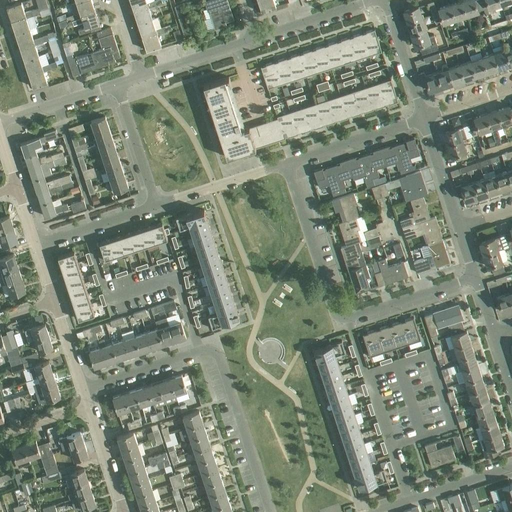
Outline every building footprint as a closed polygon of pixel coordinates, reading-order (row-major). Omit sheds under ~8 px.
[(40,13),(40,11),(48,8),(45,0),(36,0),(39,8),(32,10),(34,15),(40,13)] [(75,2),(71,3),(74,14),(73,14),(75,20),(81,17),(81,15),(95,10),(91,0),(80,0),(76,1),(75,2)] [(152,0),(147,2),(146,0),(130,0),(133,9),(148,4),(149,7),(156,5),(154,0),(152,0)] [(227,0),(204,0),(210,18),(204,20),(208,31),(227,25),(226,22),(234,19),(234,18),(231,19),(227,7),(230,6),(227,0)] [(274,0),(257,0),(262,12),(276,7),(274,0)] [(462,0),(450,4),(455,19),(456,19),(457,22),(461,21),(460,17),(467,15),(462,0)] [(462,0),(467,15),(478,11),(484,9),(485,13),(485,12),(481,0),(462,0)] [(481,0),(485,12),(486,15),(489,14),(487,8),(489,7),(490,8),(501,4),(500,0),(481,0)] [(437,13),(436,11),(433,1),(427,3),(429,9),(430,9),(432,14),(437,13)] [(26,15),(25,12),(22,2),(7,6),(11,20),(26,15)] [(153,18),(149,7),(148,4),(133,9),(138,23),(153,18)] [(175,6),(184,35),(191,33),(182,4),(175,6)] [(444,23),(455,19),(450,4),(439,8),(444,23)] [(422,18),(421,16),(418,6),(404,11),(407,22),(422,18)] [(27,17),(34,15),(32,10),(25,12),(26,15),(11,20),(15,33),(30,28),(27,17)] [(80,35),(92,31),(90,27),(100,24),(95,10),(81,15),(81,17),(75,20),(73,14),(66,16),(67,19),(68,22),(72,20),(74,25),(83,22),(85,28),(78,30),(80,35)] [(67,19),(66,16),(65,14),(57,17),(58,22),(67,19)] [(156,29),(153,18),(138,23),(142,36),(157,32),(158,34),(165,32),(163,27),(156,29)] [(426,29),(422,18),(407,22),(411,34),(426,29)] [(121,56),(118,50),(111,27),(97,32),(102,48),(93,51),(99,67),(99,66),(108,63),(109,64),(116,61),(115,58),(121,56)] [(34,39),(30,28),(15,33),(20,46),(35,42),(34,39)] [(361,33),(369,55),(382,51),(375,29),(366,32),(362,34),(362,33),(361,33)] [(434,34),(428,36),(426,29),(411,34),(415,46),(418,45),(420,50),(437,45),(434,34)] [(176,41),(182,39),(179,30),(173,32),(176,41)] [(161,45),(158,34),(157,32),(142,36),(147,50),(161,45)] [(349,37),(356,60),(369,55),(361,33),(353,36),(354,36),(350,38),(349,37)] [(35,44),(42,42),(41,37),(34,39),(35,42),(20,46),(24,60),(39,55),(35,44)] [(336,41),(344,64),(356,60),(349,37),(341,40),(341,41),(337,42),(337,41),(336,41)] [(324,45),(331,68),(344,64),(336,41),(328,44),(329,45),(325,46),(324,45)] [(311,49),(319,72),(331,68),(324,45),(316,48),(316,49),(312,50),(312,49),(311,49)] [(299,54),(306,76),(319,72),(311,49),(303,52),(304,53),(300,54),(299,53),(299,54)] [(499,68),(510,65),(505,50),(494,54),(499,68)] [(73,58),(72,54),(67,56),(73,75),(89,70),(89,69),(98,66),(98,67),(99,67),(93,51),(73,58)] [(286,58),(294,80),(306,76),(299,54),(291,56),(291,57),(287,58),(287,57),(286,58)] [(487,72),(499,68),(494,54),(482,57),(487,72)] [(42,65),(39,55),(24,60),(29,73),(43,69),(42,65)] [(476,76),(487,72),(482,57),(471,61),(476,76)] [(274,62),(281,84),(294,80),(286,58),(278,60),(279,61),(275,62),(274,62)] [(464,79),(476,76),(471,61),(460,65),(464,79)] [(261,66),(268,89),(281,84),(274,62),(266,64),(266,65),(262,67),(262,66),(261,66)] [(43,69),(29,73),(33,87),(48,82),(44,71),(51,69),(49,63),(42,65),(43,69)] [(442,87),(453,83),(448,69),(447,64),(442,66),(443,70),(437,72),(442,87)] [(453,83),(464,79),(460,65),(448,69),(453,83)] [(430,91),(442,87),(437,72),(425,76),(430,91)] [(225,78),(204,85),(206,93),(204,94),(206,100),(208,99),(211,107),(209,108),(211,113),(213,113),(215,121),(213,121),(215,127),(217,127),(217,128),(220,127),(223,135),(220,136),(227,157),(236,154),(236,156),(248,152),(248,150),(284,138),(277,118),(245,128),(230,83),(228,77),(225,78)] [(391,79),(378,83),(385,105),(389,103),(390,104),(398,101),(391,79)] [(378,83),(365,87),(372,109),(373,109),(377,107),(377,108),(386,105),(385,105),(378,83)] [(365,87),(353,91),(360,113),(364,111),(364,112),(373,109),(372,109),(365,87)] [(353,91),(340,95),(347,117),(348,117),(352,116),(360,114),(360,113),(353,91)] [(340,95),(328,99),(335,121),(339,120),(348,118),(348,117),(347,117),(340,95)] [(328,99),(315,103),(322,125),(323,125),(327,124),(327,125),(335,122),(335,121),(328,99)] [(315,103),(302,108),(309,129),(310,129),(314,128),(314,129),(323,126),(323,125),(322,125),(315,103)] [(509,106),(498,110),(502,124),(504,128),(508,127),(507,123),(511,120),(511,108),(510,109),(509,106)] [(302,108),(290,112),(297,133),(301,132),(302,133),(310,130),(310,129),(309,129),(302,108)] [(496,126),(502,124),(498,110),(486,113),(491,128),(495,141),(500,140),(496,126)] [(290,112),(277,116),(277,118),(284,138),(285,138),(285,137),(289,136),(289,137),(298,134),(297,133),(290,112)] [(479,132),(491,128),(486,113),(474,117),(479,132)] [(105,116),(91,120),(95,132),(109,128),(105,116)] [(471,117),(466,119),(468,125),(469,128),(474,127),(471,118),(471,117)] [(463,126),(444,133),(447,144),(462,140),(467,138),(463,126)] [(109,128),(95,132),(97,138),(94,139),(95,145),(99,144),(113,139),(109,128)] [(41,142),(58,137),(56,129),(44,133),(45,136),(21,143),(25,155),(36,152),(34,146),(42,144),(41,142)] [(76,151),(81,150),(88,148),(84,136),(77,138),(72,139),(76,151)] [(400,144),(409,171),(416,169),(415,164),(412,165),(410,158),(420,154),(414,137),(406,140),(406,142),(404,143),(404,142),(403,142),(403,143),(401,143),(400,143),(400,144)] [(113,139),(99,144),(103,156),(117,151),(113,139)] [(456,161),(466,158),(467,157),(465,151),(466,151),(462,140),(447,144),(451,156),(455,155),(456,161)] [(389,145),(380,148),(386,165),(396,162),(398,170),(399,169),(401,174),(407,172),(409,171),(400,144),(398,144),(397,144),(397,145),(395,145),(394,145),(395,145),(393,146),(391,146),(392,147),(389,148),(389,145)] [(365,155),(364,155),(374,182),(380,180),(378,176),(379,176),(377,168),(386,165),(380,148),(372,151),(373,153),(371,154),(371,153),(370,153),(370,154),(368,154),(367,154),(365,155)] [(80,163),(85,162),(81,150),(76,151),(80,163)] [(29,167),(64,156),(63,151),(46,156),(46,155),(38,157),(36,152),(25,155),(29,167)] [(117,151),(103,156),(106,168),(107,168),(121,163),(117,151)] [(355,156),(347,159),(353,176),(353,179),(363,176),(367,188),(375,185),(374,182),(364,155),(364,156),(362,156),(361,156),(359,157),(358,157),(358,158),(356,159),(355,156)] [(54,166),(66,162),(64,156),(29,167),(33,180),(44,176),(52,174),(49,167),(54,165),(54,166)] [(332,166),(331,166),(340,193),(346,192),(345,187),(346,187),(343,179),(353,176),(347,159),(339,162),(340,164),(338,165),(337,164),(336,164),(336,165),(334,165),(332,166)] [(121,163),(107,168),(110,180),(125,175),(121,163)] [(322,167),(314,170),(319,187),(329,184),(333,196),(340,193),(331,166),(330,166),(331,166),(329,167),(328,167),(326,168),(326,167),(325,168),(325,169),(323,169),(322,167)] [(423,195),(428,194),(420,171),(403,176),(410,199),(411,199),(423,195)] [(500,190),(511,186),(507,171),(496,175),(500,190)] [(37,192),(72,180),(69,174),(46,182),(44,176),(33,180),(37,192)] [(125,175),(110,180),(114,192),(128,187),(125,175)] [(489,194),(500,190),(496,175),(484,179),(489,194)] [(478,197),(489,194),(484,179),(473,183),(478,197)] [(51,200),(49,193),(73,185),(72,180),(37,192),(41,204),(51,200)] [(382,195),(389,193),(385,182),(379,184),(382,195)] [(466,201),(478,197),(473,183),(461,186),(460,184),(455,186),(458,197),(464,195),(466,201)] [(376,197),(382,195),(379,184),(372,186),(376,197)] [(343,221),(356,217),(359,216),(355,205),(357,204),(354,193),(332,200),(336,212),(339,210),(343,221)] [(402,227),(430,218),(423,195),(411,199),(414,210),(412,211),(413,215),(400,220),(402,227)] [(86,207),(84,199),(71,204),(73,212),(86,207)] [(60,204),(53,206),(51,200),(41,204),(45,216),(69,208),(67,203),(60,205),(60,204)] [(175,218),(179,230),(189,227),(207,221),(204,210),(191,214),(191,213),(175,218)] [(9,215),(0,218),(0,231),(14,227),(9,215)] [(430,218),(402,227),(406,239),(424,233),(428,244),(443,239),(435,216),(430,218)] [(347,245),(355,243),(358,242),(361,241),(357,229),(360,228),(356,217),(343,221),(339,223),(347,245)] [(210,231),(207,221),(189,227),(192,237),(210,231)] [(162,222),(152,226),(157,242),(167,238),(166,234),(164,228),(162,222)] [(152,226),(141,229),(147,245),(157,242),(152,226)] [(0,240),(1,240),(2,245),(17,239),(14,227),(0,231),(0,240)] [(366,239),(379,235),(376,227),(363,231),(366,239)] [(141,229),(131,233),(136,249),(147,245),(141,229)] [(214,240),(210,231),(192,237),(195,246),(214,240)] [(131,233),(121,236),(126,252),(136,249),(131,233)] [(484,254),(498,250),(502,249),(508,246),(506,238),(510,237),(509,233),(504,235),(505,236),(495,239),(494,238),(480,243),(484,254)] [(369,247),(382,243),(379,235),(366,239),(369,247)] [(121,236),(110,239),(115,255),(126,252),(121,236)] [(110,239),(100,243),(104,255),(105,259),(115,255),(110,239)] [(443,239),(428,244),(432,255),(414,261),(418,273),(450,262),(443,239)] [(217,250),(214,240),(195,246),(199,256),(217,250)] [(347,245),(341,247),(348,270),(366,264),(358,242),(355,243),(347,245)] [(397,256),(404,254),(400,242),(393,245),(397,256)] [(493,271),(502,268),(504,267),(502,261),(505,260),(506,258),(503,249),(502,249),(498,250),(484,254),(487,266),(491,265),(493,271)] [(220,260),(217,250),(199,256),(202,266),(220,260)] [(78,262),(74,251),(58,256),(61,267),(78,262)] [(0,271),(18,266),(14,254),(0,258),(0,271)] [(403,261),(392,265),(388,266),(385,258),(378,260),(382,271),(385,283),(408,276),(405,266),(403,261)] [(223,269),(220,260),(202,266),(205,275),(223,269)] [(406,261),(403,261),(405,266),(408,276),(411,275),(412,275),(407,260),(406,261)] [(81,272),(78,262),(61,267),(65,277),(81,272)] [(366,264),(348,270),(356,293),(370,288),(367,277),(370,277),(366,264)] [(0,284),(22,278),(18,266),(0,271),(0,284)] [(226,279),(223,269),(205,275),(208,285),(226,279)] [(379,285),(385,283),(382,271),(375,273),(379,285)] [(84,282),(81,272),(65,277),(68,288),(84,282)] [(22,278),(0,284),(0,285),(7,283),(11,295),(26,290),(22,278)] [(229,289),(226,279),(208,285),(211,295),(229,289)] [(68,288),(71,298),(88,293),(84,283),(84,282),(68,288)] [(233,298),(229,289),(211,295),(214,304),(233,298)] [(91,303),(88,293),(71,298),(75,308),(91,303)] [(502,312),(511,308),(511,301),(509,293),(497,297),(502,312)] [(236,308),(233,298),(214,304),(217,314),(236,308)] [(177,309),(176,306),(174,300),(162,304),(164,309),(169,308),(170,311),(177,309)] [(95,314),(91,303),(75,308),(78,319),(95,314)] [(453,334),(465,331),(461,319),(463,319),(458,304),(434,312),(434,313),(424,316),(427,325),(428,330),(431,336),(438,334),(435,327),(449,323),(453,334)] [(208,317),(211,329),(227,324),(227,323),(239,319),(236,308),(217,314),(208,317)] [(402,322),(401,322),(408,344),(409,343),(411,348),(422,344),(420,340),(421,339),(414,317),(405,320),(406,321),(402,322)] [(112,327),(119,325),(117,319),(110,321),(112,327)] [(169,324),(174,340),(186,337),(181,320),(169,324)] [(389,326),(396,348),(408,344),(401,322),(402,322),(402,321),(393,324),(393,325),(389,326)] [(28,342),(35,340),(49,335),(45,323),(25,330),(28,342)] [(163,344),(174,340),(169,324),(158,328),(163,344)] [(377,330),(376,330),(383,352),(396,348),(389,326),(389,325),(380,328),(380,329),(377,330)] [(98,338),(96,332),(94,326),(83,330),(84,336),(87,335),(89,341),(98,338)] [(152,348),(163,344),(158,328),(146,332),(152,348)] [(364,333),(363,334),(370,356),(372,355),(374,361),(384,358),(382,352),(383,352),(376,330),(377,330),(376,329),(367,332),(368,333),(364,334),(364,333)] [(470,342),(470,341),(467,330),(465,331),(453,334),(450,335),(454,347),(470,342)] [(140,352),(152,348),(146,332),(135,336),(140,352)] [(16,360),(12,349),(6,350),(1,334),(0,334),(0,353),(1,356),(7,353),(10,362),(16,360)] [(39,351),(43,350),(53,347),(49,335),(35,340),(39,351)] [(129,355),(140,352),(135,336),(123,339),(129,355)] [(112,343),(106,345),(104,339),(99,341),(101,347),(106,363),(117,359),(112,343)] [(117,359),(129,355),(123,339),(112,343),(117,359)] [(326,346),(314,351),(318,361),(336,355),(346,352),(342,340),(326,346)] [(458,358),(474,353),(470,342),(454,347),(448,349),(452,360),(458,358)] [(16,360),(22,358),(18,347),(12,349),(16,360)] [(94,367),(106,363),(101,347),(89,351),(94,367)] [(449,374),(462,370),(478,364),(474,353),(458,358),(460,365),(458,365),(457,364),(447,367),(449,374)] [(336,355),(318,361),(321,371),(339,365),(336,355)] [(12,367),(23,363),(22,358),(16,360),(10,362),(12,367)] [(53,372),(49,361),(29,367),(33,379),(39,377),(53,372)] [(23,363),(12,367),(14,373),(25,369),(23,363)] [(466,381),(482,376),(478,364),(462,370),(466,381)] [(339,365),(321,371),(324,381),(342,375),(339,365)] [(443,376),(449,374),(447,367),(441,369),(443,376)] [(35,391),(57,384),(53,372),(39,377),(40,382),(33,384),(35,391)] [(175,394),(187,390),(182,374),(170,378),(175,394)] [(447,387),(453,385),(449,374),(443,376),(447,387)] [(342,375),(324,381),(327,390),(345,384),(342,375)] [(485,387),(482,377),(482,376),(466,381),(469,392),(485,387)] [(164,397),(175,394),(170,378),(159,381),(164,397)] [(152,401),(164,397),(159,381),(147,385),(152,401)] [(60,396),(57,384),(35,391),(39,403),(60,396)] [(345,384),(327,390),(330,400),(348,394),(345,384)] [(147,385),(136,389),(141,405),(152,401),(147,385)] [(473,404),(489,399),(485,387),(469,392),(473,404)] [(136,389),(124,393),(129,409),(141,405),(136,389)] [(124,393),(113,397),(118,413),(129,409),(124,393)] [(348,394),(330,400),(334,410),(352,404),(348,394)] [(23,409),(20,400),(19,396),(13,398),(16,409),(17,411),(23,409)] [(459,408),(457,403),(455,397),(449,399),(450,399),(451,405),(452,405),(454,410),(459,408)] [(11,410),(16,409),(13,398),(7,400),(11,410)] [(477,415),(493,410),(489,399),(473,404),(477,415)] [(352,404),(334,410),(337,419),(355,413),(352,404)] [(186,427),(203,422),(199,410),(182,416),(186,427)] [(480,427),(497,421),(493,410),(477,415),(480,427)] [(355,413),(337,419),(340,429),(358,423),(355,413)] [(458,421),(464,419),(462,413),(456,415),(458,421)] [(142,425),(140,419),(133,421),(135,427),(142,425)] [(460,428),(466,426),(464,419),(458,421),(460,428)] [(484,438),(500,433),(497,421),(480,427),(476,428),(480,440),(480,439),(484,438)] [(190,439),(206,433),(203,422),(186,427),(190,439)] [(358,423),(340,429),(343,439),(361,433),(358,423)] [(149,439),(161,435),(157,424),(151,426),(153,431),(147,433),(149,439)] [(81,431),(59,438),(63,450),(84,443),(81,431)] [(137,443),(134,432),(117,437),(121,448),(137,443)] [(165,441),(171,439),(169,433),(163,435),(165,441)] [(194,450),(210,445),(206,433),(190,439),(194,450)] [(361,433),(343,439),(346,448),(364,442),(361,433)] [(485,457),(491,455),(500,452),(499,446),(504,444),(500,433),(484,438),(480,439),(480,440),(485,457)] [(457,451),(464,449),(459,434),(453,436),(457,451)] [(157,444),(163,442),(161,435),(149,439),(149,440),(155,438),(157,444)] [(28,458),(40,454),(36,440),(24,444),(28,458)] [(364,442),(346,448),(349,458),(367,452),(364,442)] [(456,458),(452,449),(451,444),(437,448),(435,442),(426,445),(428,451),(427,452),(432,466),(432,465),(445,461),(445,462),(456,458)] [(74,459),(79,458),(88,455),(84,443),(71,447),(74,459)] [(141,455),(137,443),(121,448),(125,460),(141,455)] [(30,463),(28,458),(24,444),(12,448),(17,461),(19,467),(30,463)] [(171,458),(177,456),(175,449),(176,449),(174,444),(167,446),(171,458)] [(214,456),(210,445),(194,450),(198,461),(214,456)] [(162,461),(168,458),(166,452),(148,458),(150,465),(162,461)] [(367,452),(349,458),(353,468),(371,462),(367,452)] [(51,467),(57,466),(53,455),(48,456),(51,467)] [(145,466),(141,455),(125,460),(129,471),(145,466)] [(48,456),(42,458),(45,469),(51,467),(48,456)] [(218,467),(214,456),(198,461),(201,473),(218,467)] [(166,472),(172,470),(168,458),(162,461),(166,472)] [(371,462),(353,468),(356,477),(374,471),(371,462)] [(47,475),(59,471),(57,466),(51,467),(45,469),(47,475)] [(149,477),(145,466),(129,471),(132,483),(149,477)] [(222,479),(218,467),(201,473),(205,484),(222,479)] [(374,471),(356,477),(359,488),(372,484),(372,485),(388,480),(384,468),(374,471)] [(69,487),(74,485),(88,480),(84,469),(65,475),(69,487)] [(44,482),(49,480),(60,477),(59,471),(47,475),(42,476),(44,482)] [(24,482),(20,472),(14,474),(18,484),(24,482)] [(0,482),(5,480),(5,481),(12,478),(11,473),(0,476),(0,482)] [(176,481),(183,479),(181,473),(174,475),(176,481)] [(152,489),(149,478),(149,477),(132,483),(136,494),(152,489)] [(37,478),(30,480),(32,487),(39,485),(37,478)] [(176,481),(178,487),(185,485),(183,479),(176,481)] [(225,490),(222,479),(205,484),(209,496),(225,490)] [(70,499),(71,499),(92,492),(88,480),(74,485),(76,492),(68,494),(70,499)] [(30,481),(21,484),(23,490),(32,487),(30,481)] [(511,483),(497,488),(490,490),(494,502),(500,500),(506,498),(511,496),(511,483)] [(156,500),(152,489),(136,494),(140,506),(156,500)] [(229,502),(225,490),(209,496),(213,507),(229,502)] [(18,504),(29,501),(26,492),(16,495),(18,504)] [(92,492),(71,499),(75,510),(96,504),(92,492)] [(458,493),(451,496),(453,501),(455,507),(462,505),(458,493)] [(186,503),(192,501),(190,495),(184,497),(186,503)] [(511,496),(506,498),(500,500),(504,511),(509,509),(511,508),(511,496)] [(159,511),(160,511),(156,501),(156,500),(140,506),(141,511),(159,511)] [(186,503),(188,510),(194,508),(192,501),(186,503)] [(232,511),(229,502),(213,507),(214,511),(232,511)]
